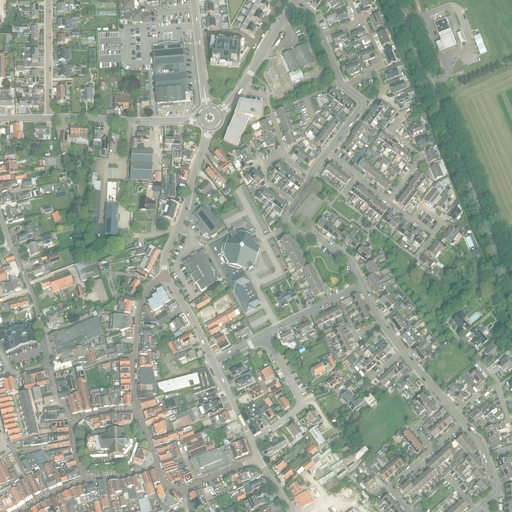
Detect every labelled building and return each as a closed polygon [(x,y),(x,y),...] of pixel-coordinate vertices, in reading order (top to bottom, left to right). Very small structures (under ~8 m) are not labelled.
[(119,10),(120,20),(131,20),(131,22),(135,22),(142,22),(142,23),(150,23),(150,22),(150,15),(142,15),(141,11),(132,12),(132,9),(134,9),(133,0),(123,0),(124,10),(119,10)] [(208,4),(205,5),(205,9),(219,7),(217,0),(208,1),(208,4)] [(252,0),(251,3),(254,4),(254,5),(263,10),(264,7),(267,9),(270,5),(261,0),(252,0)] [(305,0),(305,1),(311,5),(316,9),(321,0),(305,0)] [(337,0),(332,0),(330,1),(332,8),(334,7),(335,9),(344,6),(342,0),(341,0),(338,1),(337,0)] [(366,0),(361,2),(362,5),(359,7),(361,13),(365,11),(365,13),(368,11),(367,10),(370,9),(369,6),(371,5),(370,3),(371,2),(371,3),(374,2),(375,1),(374,0),(366,0)] [(69,5),(58,5),(58,12),(64,12),(64,13),(69,13),(69,5)] [(254,5),(250,11),(262,18),(264,14),(261,12),(263,10),(254,5)] [(219,7),(205,9),(206,13),(209,13),(209,16),(220,15),(219,7)] [(345,8),(329,14),(326,16),(327,19),(335,16),(335,15),(337,15),(338,18),(337,18),(337,19),(337,21),(338,21),(339,21),(339,22),(348,18),(346,14),(348,14),(345,8)] [(247,10),(244,16),(246,17),(246,18),(255,23),(257,20),(260,22),(262,18),(250,11),(247,10)] [(372,16),(370,17),(375,28),(382,25),(378,14),(379,13),(378,11),(371,13),(372,16)] [(210,19),(206,19),(207,24),(220,22),(220,23),(222,22),(221,14),(220,15),(209,16),(210,19)] [(246,18),(243,24),(255,31),(257,27),(254,25),(255,23),(246,18)] [(449,30),(445,18),(433,23),(438,35),(449,30)] [(68,20),(58,20),(58,28),(64,28),(64,30),(69,30),(69,20),(68,20)] [(220,22),(207,24),(207,28),(211,28),(211,31),(221,30),(220,23),(220,22)] [(240,23),(237,29),(239,30),(239,31),(248,36),(250,33),(253,35),(255,31),(243,24),(240,23)] [(269,69),(269,70),(269,72),(271,71),(272,74),(270,74),(272,78),(273,78),(274,80),(273,81),(275,85),(276,84),(277,87),(276,88),(277,92),(279,91),(280,94),(279,94),(280,98),(291,94),(283,74),(284,71),(286,73),(290,67),(287,65),(308,31),(296,24),(294,28),(295,29),(293,31),(292,31),(289,36),(290,36),(289,38),(288,38),(285,42),(286,43),(285,45),(284,45),(281,49),(282,50),(280,52),(279,51),(277,56),(278,57),(276,59),(275,58),(272,64),(273,64),(271,67),(270,66),(270,68),(269,69)] [(363,30),(358,32),(361,40),(363,39),(365,42),(371,40),(368,35),(366,36),(363,30)] [(377,33),(382,45),(389,42),(384,30),(377,33)] [(449,30),(438,35),(440,41),(437,42),(435,43),(439,52),(441,51),(456,45),(449,30)] [(361,40),(358,32),(352,35),(354,41),(351,42),(354,47),(359,45),(358,41),(361,40)] [(456,34),(460,43),(461,43),(462,42),(464,41),(465,41),(461,32),(458,33),(457,33),(456,34)] [(344,33),(338,36),(341,43),(344,42),(345,46),(351,43),(349,38),(346,39),(344,33)] [(487,52),(480,35),(473,38),(480,55),(487,52)] [(341,43),(338,36),(332,38),(334,44),(332,45),(334,50),(339,48),(338,44),(341,43)] [(211,39),(210,48),(213,48),(211,65),(239,68),(240,55),(240,51),(243,51),(244,43),(241,42),(234,42),(234,41),(233,41),(233,40),(234,40),(234,39),(233,39),(232,39),(231,39),(230,39),(228,39),(227,40),(228,40),(228,41),(227,41),(211,39)] [(153,47),(153,52),(154,70),(155,76),(154,76),(155,90),(156,90),(157,105),(161,104),(161,107),(174,106),(173,103),(182,103),(182,102),(185,102),(185,93),(187,93),(187,88),(186,74),(185,64),(186,64),(184,50),(184,45),(153,47)] [(369,51),(366,53),(369,60),(375,58),(372,52),(375,51),(373,45),(367,48),(369,51)] [(384,53),(388,64),(395,61),(391,50),(392,49),(391,46),(384,49),(385,52),(384,53)] [(69,50),(58,50),(58,61),(69,61),(69,50)] [(369,60),(366,53),(363,54),(361,50),(356,52),(358,58),(361,57),(363,63),(369,60)] [(353,65),(350,67),(354,74),(359,72),(357,66),(360,65),(357,59),(352,62),(353,65)] [(384,73),(387,80),(399,75),(396,69),(402,66),(403,66),(401,62),(400,63),(394,66),(395,68),(384,73)] [(354,74),(350,67),(348,68),(346,64),(340,66),(343,72),(345,71),(348,77),(354,74)] [(58,78),(69,77),(69,66),(58,66),(58,78)] [(407,80),(409,79),(407,76),(399,79),(400,82),(390,86),(393,93),(406,88),(403,82),(407,80)] [(144,101),(141,101),(141,107),(149,106),(148,101),(149,101),(148,84),(145,84),(146,97),(144,97),(144,101)] [(87,101),(87,102),(92,102),(92,89),(91,89),(91,86),(88,86),(88,89),(86,89),(86,94),(83,94),(83,98),(81,98),(81,101),(87,101)] [(66,87),(57,87),(57,97),(58,97),(58,102),(65,101),(65,97),(66,97),(66,87)] [(395,99),(398,106),(402,105),(410,101),(407,94),(411,93),(413,92),(411,88),(403,92),(405,95),(395,99)] [(328,96),(333,99),(338,93),(333,90),(328,96)] [(333,99),(338,103),(343,97),(338,93),(333,99)] [(115,109),(128,109),(128,94),(124,94),(124,96),(115,96),(115,109)] [(338,103),(343,107),(348,101),(343,97),(338,103)] [(343,107),(341,109),(343,111),(345,109),(348,111),(349,110),(350,108),(353,105),(348,101),(343,107)] [(378,102),(374,107),(380,112),(380,113),(384,116),(385,114),(381,111),(383,108),(386,110),(389,106),(382,101),(380,104),(378,102)] [(239,103),(223,140),(237,146),(249,117),(256,118),(261,116),(262,106),(240,103),(239,103)] [(374,107),(370,112),(376,117),(376,118),(380,121),(381,119),(377,116),(380,113),(380,112),(374,107)] [(276,111),(279,117),(286,114),(284,108),(276,111)] [(370,112),(367,117),(373,122),(372,123),(376,126),(378,124),(374,121),(376,118),(376,117),(370,112)] [(279,117),(281,123),(288,120),(286,114),(279,117)] [(373,122),(367,117),(363,122),(369,127),(368,127),(372,131),(374,129),(370,126),(372,123),(373,122)] [(333,118),(329,123),(335,127),(339,122),(333,118)] [(281,123),(284,129),(291,126),(288,120),(281,123)] [(260,124),(262,130),(269,127),(267,121),(260,124)] [(410,129),(407,130),(410,136),(413,135),(412,134),(423,129),(422,127),(424,127),(422,124),(421,125),(420,122),(409,126),(410,129)] [(329,123),(326,128),(332,132),(335,127),(329,123)] [(359,124),(355,129),(361,134),(365,129),(359,124)] [(14,134),(11,134),(11,136),(11,140),(14,140),(14,139),(23,139),(22,134),(19,134),(19,125),(14,125),(14,134)] [(284,129),(286,134),(291,132),(293,132),(291,126),(284,129)] [(35,127),(35,134),(46,134),(46,135),(49,135),(49,129),(46,129),(46,127),(35,127)] [(70,137),(78,138),(79,135),(81,135),(82,134),(83,134),(83,136),(86,136),(87,128),(70,127),(70,137)] [(262,130),(264,135),(270,133),(271,133),(269,127),(262,130)] [(95,128),(94,136),(94,141),(100,141),(101,136),(103,137),(103,129),(95,128)] [(326,128),(322,133),(328,137),(332,132),(326,128)] [(353,136),(357,139),(361,134),(355,129),(351,134),(353,136)] [(427,131),(425,132),(422,134),(423,136),(415,139),(419,147),(429,143),(426,136),(429,135),(427,131)] [(284,135),(286,141),(293,138),(291,132),(286,134),(284,135)] [(378,138),(383,142),(387,136),(382,132),(378,138)] [(137,133),(136,140),(136,143),(143,143),(143,140),(149,140),(149,133),(137,133)] [(262,136),(265,142),(272,139),(270,133),(264,135),(262,136)] [(322,133),(318,137),(324,142),(328,137),(322,133)] [(353,136),(349,140),(355,145),(359,140),(357,139),(353,136)] [(387,148),(387,147),(392,140),(387,136),(383,142),(380,146),(382,147),(384,146),(386,148),(387,148)] [(324,142),(318,137),(314,143),(320,147),(324,142)] [(168,145),(172,145),(173,139),(165,138),(165,145),(165,149),(168,149),(168,145)] [(293,138),(286,141),(289,147),(296,144),(293,138)] [(172,145),(172,149),(176,149),(176,150),(179,150),(180,146),(180,139),(173,139),(172,145)] [(272,139),(265,142),(267,148),(274,145),(272,139)] [(349,140),(345,145),(351,150),(355,145),(349,140)] [(391,148),(393,150),(397,146),(398,144),(392,140),(387,147),(387,148),(390,150),(391,148)] [(351,150),(345,145),(341,150),(347,155),(351,150)] [(392,151),(397,155),(401,149),(397,146),(393,150),(392,151)] [(297,148),(293,155),(298,158),(302,152),(303,153),(306,149),(304,147),(301,151),(297,148)] [(425,153),(429,162),(437,159),(439,158),(437,152),(434,153),(432,147),(428,149),(429,151),(425,153)] [(130,180),(151,180),(152,150),(131,149),(130,180)] [(242,156),(243,159),(250,156),(248,150),(242,152),(241,149),(236,151),(236,152),(238,157),(242,156)] [(397,155),(402,159),(407,153),(401,149),(397,155)] [(184,156),(182,161),(185,162),(186,160),(191,162),(194,153),(186,150),(184,156)] [(216,153),(214,154),(216,155),(215,156),(218,160),(219,159),(223,163),(219,166),(223,172),(228,169),(231,174),(235,171),(232,166),(227,159),(219,150),(216,153)] [(302,152),(298,158),(303,162),(307,156),(308,157),(311,153),(312,152),(310,150),(309,151),(306,155),(303,153),(302,152)] [(4,154),(5,161),(16,159),(19,159),(18,152),(15,153),(15,152),(4,154)] [(407,153),(402,159),(400,161),(406,166),(407,163),(412,157),(407,153)] [(357,154),(352,160),(355,163),(360,157),(357,154)] [(307,156),(303,162),(308,166),(312,160),(313,160),(316,156),(314,155),(311,159),(308,157),(307,156)] [(250,156),(243,159),(244,162),(240,163),(242,169),(248,167),(247,164),(253,161),(250,156)] [(362,160),(358,166),(362,170),(367,164),(369,162),(367,160),(365,162),(362,160)] [(433,166),(430,168),(435,180),(443,177),(438,165),(441,164),(440,160),(432,163),(433,166)] [(6,166),(4,166),(5,171),(18,170),(17,164),(13,164),(13,161),(5,162),(6,166)] [(275,171),(278,173),(279,174),(284,168),(279,164),(274,170),(274,169),(268,176),(270,178),(275,171)] [(325,170),(330,174),(335,168),(330,164),(325,170)] [(362,170),(367,173),(372,167),(367,164),(362,170)] [(206,171),(213,180),(218,176),(210,167),(206,171)] [(367,173),(373,178),(377,171),(372,167),(367,173)] [(278,174),(275,177),(277,179),(279,177),(282,179),(283,177),(284,178),(289,172),(284,168),(279,174),(278,174)] [(330,174),(335,178),(340,172),(335,168),(330,174)] [(179,174),(178,177),(180,178),(186,180),(189,170),(181,169),(180,174),(179,174)] [(0,180),(10,179),(10,174),(15,174),(15,170),(9,171),(10,174),(0,174),(0,180)] [(251,179),(253,181),(259,175),(255,171),(250,175),(248,173),(244,177),(248,182),(251,179)] [(373,178),(377,181),(381,177),(382,175),(377,171),(373,178)] [(285,179),(288,181),(289,181),(294,175),(289,172),(284,178),(283,177),(282,179),(280,181),(282,183),(285,179)] [(335,178),(340,182),(345,176),(340,172),(335,178)] [(93,173),(92,182),(92,185),(93,185),(93,190),(94,190),(100,191),(100,182),(96,182),(97,174),(93,173)] [(418,173),(415,177),(422,183),(424,180),(429,184),(430,182),(418,173)] [(259,175),(253,181),(256,183),(253,186),(257,190),(261,186),(259,184),(264,180),(259,175)] [(290,182),(293,185),(294,185),(299,179),(294,175),(289,181),(288,181),(285,185),(287,186),(290,182)] [(345,176),(340,182),(345,186),(350,179),(345,176)] [(165,177),(165,183),(166,183),(166,188),(168,188),(168,189),(168,197),(174,198),(175,184),(174,184),(174,177),(165,177)] [(376,183),(381,186),(386,181),(381,177),(377,181),(376,183)] [(415,177),(412,181),(419,187),(422,183),(415,177)] [(31,179),(23,180),(24,187),(32,186),(35,185),(35,181),(35,179),(31,179)] [(294,185),(293,185),(290,189),(292,190),(295,186),(299,189),(304,183),(299,179),(294,185)] [(386,181),(381,186),(386,190),(391,184),(386,181)] [(408,185),(410,186),(416,191),(419,187),(412,181),(408,185)] [(0,184),(0,187),(2,193),(7,191),(6,189),(10,188),(9,186),(13,185),(12,182),(8,182),(0,184)] [(204,185),(199,190),(204,195),(203,196),(205,199),(210,195),(211,197),(216,193),(213,190),(211,188),(212,188),(206,182),(203,185),(204,185)] [(410,186),(407,190),(414,196),(417,192),(416,191),(410,186)] [(222,192),(226,196),(231,191),(228,187),(222,192)] [(353,194),(358,198),(363,190),(359,187),(353,194)] [(93,202),(90,255),(97,255),(97,249),(97,239),(97,238),(99,238),(100,239),(103,239),(104,226),(103,226),(102,225),(101,225),(100,226),(98,226),(100,202),(100,192),(100,191),(94,190),(94,192),(93,202)] [(263,197),(266,199),(267,199),(271,193),(266,190),(264,193),(261,190),(255,197),(260,201),(263,197)] [(358,198),(362,201),(367,194),(363,190),(358,198)] [(407,190),(404,194),(411,200),(414,196),(407,190)] [(425,201),(431,206),(440,194),(433,190),(425,201)] [(443,199),(437,206),(444,211),(452,200),(446,196),(448,192),(445,190),(440,197),(443,199)] [(9,193),(2,195),(5,204),(15,201),(13,195),(10,196),(9,193)] [(268,200),(271,203),(276,197),(271,193),(267,199),(266,199),(263,203),(265,204),(268,200)] [(362,201),(366,204),(371,197),(367,194),(362,201)] [(404,194),(400,198),(408,204),(411,200),(404,194)] [(273,204),(276,206),(276,207),(280,202),(281,201),(276,197),(271,203),(268,207),(270,208),(273,204)] [(366,204),(369,207),(374,201),(375,200),(371,197),(366,204)] [(222,201),(229,209),(232,206),(226,198),(222,201)] [(408,204),(400,198),(397,202),(404,208),(408,204)] [(155,202),(149,202),(149,200),(141,199),(140,210),(148,211),(148,209),(154,210),(155,202)] [(159,200),(158,210),(161,211),(160,216),(172,219),(177,205),(163,201),(159,200)] [(276,207),(276,206),(273,210),(275,212),(278,208),(282,211),(286,205),(281,201),(280,202),(276,207)] [(368,208),(373,211),(378,204),(374,201),(369,207),(368,208)] [(450,208),(453,210),(448,217),(454,221),(461,212),(456,208),(458,205),(455,202),(450,208)] [(373,211),(376,214),(382,207),(378,204),(373,211)] [(106,205),(104,236),(117,237),(117,236),(115,236),(116,221),(118,221),(119,206),(106,205)] [(206,206),(194,215),(210,237),(216,232),(222,227),(216,219),(206,206)] [(6,208),(10,220),(13,219),(13,221),(24,218),(23,214),(17,215),(15,208),(12,209),(11,207),(6,208)] [(382,207),(376,214),(379,216),(376,221),(377,222),(387,210),(382,207)] [(385,216),(382,220),(384,222),(389,225),(394,219),(395,217),(393,216),(392,218),(389,216),(388,216),(387,217),(385,216)] [(321,219),(317,225),(322,229),(327,223),(328,221),(323,217),(321,219)] [(394,219),(389,225),(394,229),(396,231),(405,220),(402,218),(400,221),(397,219),(396,221),(394,219)] [(399,233),(404,236),(408,231),(404,227),(407,222),(405,220),(396,231),(399,232),(399,233)] [(327,223),(322,229),(327,233),(331,227),(333,225),(331,223),(329,225),(327,223)] [(26,233),(17,237),(20,243),(28,240),(32,238),(31,234),(32,234),(29,226),(24,228),(26,233)] [(327,233),(332,237),(336,231),(331,227),(327,233)] [(443,239),(449,243),(450,244),(451,244),(452,244),(453,244),(454,242),(453,241),(458,234),(461,236),(464,232),(465,231),(463,229),(459,227),(458,228),(458,227),(455,231),(450,227),(447,231),(448,232),(443,239)] [(408,231),(404,237),(408,240),(406,243),(409,245),(411,242),(412,240),(415,237),(420,230),(418,228),(414,233),(413,231),(411,233),(408,231)] [(415,237),(412,240),(415,242),(420,246),(424,240),(420,236),(423,232),(420,230),(415,237)] [(227,238),(209,247),(233,291),(234,291),(246,313),(254,309),(253,307),(260,304),(256,297),(254,293),(255,293),(254,292),(254,293),(253,291),(253,290),(249,283),(243,272),(242,270),(244,269),(245,270),(245,269),(244,269),(247,267),(248,270),(249,270),(253,267),(253,268),(253,267),(252,265),(254,264),(254,265),(255,265),(257,255),(259,251),(260,248),(259,248),(259,249),(257,246),(257,245),(259,244),(257,239),(254,240),(252,237),(253,237),(253,236),(250,236),(246,234),(237,231),(237,232),(238,232),(235,234),(234,231),(233,231),(234,232),(229,234),(230,236),(228,238),(228,237),(228,236),(227,238)] [(337,241),(339,238),(342,234),(336,231),(332,237),(337,241)] [(339,238),(344,241),(349,236),(344,232),(342,234),(339,238)] [(27,246),(31,256),(40,253),(37,246),(42,244),(43,246),(53,242),(50,234),(41,237),(42,241),(27,246)] [(306,280),(305,281),(305,282),(307,282),(315,297),(324,293),(321,288),(321,286),(316,277),(315,275),(310,266),(309,266),(306,268),(298,253),(297,251),(292,240),(290,235),(281,240),(288,255),(287,256),(288,258),(289,257),(294,266),(292,267),(293,268),(294,268),(297,272),(291,275),(292,277),(294,280),(294,281),(304,276),(306,280)] [(344,241),(350,246),(354,239),(349,236),(344,241)] [(354,239),(350,246),(355,249),(359,243),(354,239)] [(428,252),(435,256),(442,247),(444,249),(447,246),(440,241),(438,243),(436,241),(428,252)] [(358,255),(361,258),(368,249),(370,245),(368,244),(366,247),(365,246),(363,248),(361,247),(356,255),(357,256),(358,255)] [(149,246),(145,254),(154,260),(158,253),(154,250),(155,248),(149,246)] [(368,249),(361,258),(364,260),(364,261),(365,262),(371,255),(368,252),(370,250),(368,249)] [(193,257),(184,262),(192,274),(190,275),(195,283),(197,282),(202,291),(222,278),(204,250),(203,251),(201,252),(197,255),(196,254),(195,254),(193,255),(192,256),(193,257)] [(424,256),(420,261),(429,268),(433,263),(430,260),(432,257),(431,256),(425,252),(423,255),(424,256)] [(371,258),(372,262),(377,260),(383,256),(382,253),(375,257),(375,256),(371,258)] [(48,257),(50,264),(60,261),(58,254),(48,257)] [(145,257),(140,267),(141,268),(148,271),(154,261),(147,258),(145,257)] [(100,276),(96,265),(94,258),(84,261),(78,263),(74,264),(75,267),(76,267),(77,271),(81,282),(100,276)] [(366,267),(368,271),(378,266),(377,264),(374,265),(373,262),(364,266),(365,268),(366,267)] [(0,282),(7,280),(4,272),(11,270),(9,264),(2,267),(3,269),(0,269),(0,282)] [(33,270),(35,276),(43,273),(42,270),(45,269),(44,266),(41,267),(33,270)] [(369,275),(370,277),(375,274),(378,273),(377,270),(379,268),(378,266),(368,271),(370,275),(369,275)] [(130,272),(129,273),(135,276),(136,275),(144,279),(147,274),(139,270),(137,269),(136,272),(131,269),(130,272)] [(56,278),(55,278),(60,290),(73,285),(76,283),(74,278),(71,279),(68,271),(55,276),(56,278)] [(368,280),(370,283),(380,278),(379,276),(377,277),(375,274),(370,277),(367,278),(367,280),(368,280)] [(371,287),(372,289),(380,285),(379,282),(381,281),(385,279),(384,277),(380,278),(370,283),(372,287),(371,287)] [(60,290),(55,278),(41,283),(43,289),(51,286),(53,292),(60,290)] [(438,278),(435,282),(443,288),(445,286),(446,284),(438,278)] [(11,282),(5,284),(8,293),(14,290),(14,291),(21,289),(17,280),(11,282)] [(125,291),(133,296),(141,283),(135,280),(131,286),(129,285),(125,291)] [(380,285),(372,289),(373,291),(373,290),(375,294),(386,289),(384,287),(382,288),(380,285)] [(163,307),(165,306),(164,304),(170,301),(166,293),(166,292),(163,287),(162,287),(162,286),(161,286),(160,286),(160,287),(148,302),(148,303),(147,303),(152,313),(162,307),(163,307)] [(83,295),(86,294),(85,289),(82,290),(81,287),(76,288),(80,300),(84,298),(83,295)] [(290,300),(296,297),(293,290),(283,296),(283,294),(276,298),(281,308),(288,305),(286,301),(289,300),(290,300)] [(381,303),(384,305),(392,298),(391,296),(388,298),(386,295),(388,293),(386,291),(382,295),(384,297),(379,302),(380,303),(381,303)] [(351,298),(354,304),(361,300),(358,295),(351,298)] [(119,299),(118,303),(121,303),(120,309),(124,310),(123,313),(130,314),(132,305),(133,305),(135,298),(125,296),(125,297),(119,299)] [(203,300),(195,305),(198,310),(206,305),(210,303),(206,296),(202,298),(203,300)] [(3,304),(5,311),(28,305),(26,297),(19,299),(19,300),(3,304)] [(392,298),(384,306),(386,309),(387,311),(392,306),(394,309),(398,305),(396,302),(394,300),(392,298)] [(354,304),(356,309),(363,306),(361,300),(354,304)] [(166,305),(165,306),(163,307),(164,309),(165,308),(167,312),(169,311),(170,312),(174,310),(173,308),(176,307),(173,302),(167,306),(166,305)] [(155,329),(158,327),(147,306),(143,308),(148,319),(144,319),(144,320),(142,320),(143,325),(154,325),(155,329)] [(356,309),(360,315),(366,312),(363,306),(356,309)] [(338,308),(332,311),(335,318),(341,315),(338,308)] [(47,315),(49,321),(54,320),(53,318),(57,317),(57,316),(59,315),(60,315),(61,314),(63,314),(62,310),(56,312),(47,315)] [(225,314),(229,321),(237,316),(233,310),(225,314)] [(395,318),(391,322),(395,327),(404,320),(401,315),(399,312),(397,310),(392,314),(394,316),(395,318)] [(332,311),(326,314),(329,320),(335,318),(332,311)] [(366,312),(360,315),(363,321),(369,318),(366,312)] [(462,319),(465,316),(462,312),(453,320),(456,324),(457,323),(462,328),(464,326),(466,329),(470,326),(467,323),(466,324),(462,319)] [(155,319),(159,326),(170,320),(166,313),(163,314),(155,319)] [(326,314),(320,317),(324,323),(329,320),(326,314)] [(54,320),(49,321),(50,326),(54,324),(54,326),(60,324),(58,318),(60,318),(60,315),(59,315),(57,316),(57,317),(53,318),(54,320)] [(110,315),(109,330),(120,330),(120,332),(128,330),(132,329),(132,328),(131,329),(131,316),(110,315)] [(209,330),(212,335),(221,330),(219,327),(223,325),(222,324),(228,321),(224,315),(206,324),(209,329),(209,330)] [(60,356),(65,354),(65,352),(75,348),(94,340),(99,338),(98,338),(105,335),(97,316),(94,317),(57,333),(57,332),(50,335),(53,342),(51,342),(54,350),(53,350),(56,357),(60,356)] [(324,323),(320,317),(315,319),(318,326),(324,323)] [(173,322),(169,324),(172,329),(175,327),(178,331),(185,326),(180,318),(173,322)] [(405,331),(411,326),(412,326),(409,322),(407,323),(404,320),(395,327),(398,332),(403,329),(405,331)] [(240,323),(242,326),(233,332),(236,338),(242,335),(243,336),(247,334),(244,329),(248,327),(244,321),(240,323)] [(308,323),(304,325),(309,336),(311,335),(317,332),(314,326),(312,328),(309,322),(307,323),(308,323)] [(0,340),(5,351),(21,342),(35,339),(31,324),(9,329),(9,331),(0,333),(0,340)] [(309,336),(304,325),(300,327),(298,327),(301,333),(298,334),(301,340),(304,338),(302,336),(305,334),(308,341),(311,340),(309,336)] [(402,337),(406,342),(415,335),(411,330),(413,329),(411,326),(405,331),(406,333),(402,337)] [(333,331),(336,337),(343,334),(340,328),(333,331)] [(476,338),(471,343),(475,348),(482,342),(483,343),(487,340),(476,328),(471,332),(476,338)] [(226,339),(223,334),(221,335),(220,333),(213,337),(220,349),(229,344),(226,340),(227,340),(227,338),(226,339)] [(297,347),(295,347),(296,350),(302,347),(298,340),(297,341),(294,335),(292,336),(290,333),(287,334),(286,333),(280,336),(284,344),(293,339),(294,342),(297,347)] [(172,355),(172,354),(178,352),(175,347),(192,339),(189,334),(181,337),(181,338),(172,342),(167,344),(172,355)] [(336,337),(339,343),(345,339),(343,334),(336,337)] [(414,344),(416,346),(422,340),(420,336),(417,338),(415,335),(406,342),(409,347),(414,344)] [(65,354),(60,356),(63,363),(74,360),(74,361),(77,360),(77,363),(81,362),(90,362),(91,364),(90,364),(90,365),(96,362),(95,361),(106,356),(105,351),(107,350),(105,343),(105,336),(99,339),(99,338),(94,340),(75,348),(65,352),(65,354)] [(141,337),(141,345),(147,345),(147,344),(154,344),(157,344),(156,339),(151,339),(151,337),(147,337),(141,337)] [(339,343),(342,349),(348,345),(345,339),(339,343)] [(413,352),(417,357),(423,352),(421,349),(427,343),(424,339),(422,340),(416,346),(418,348),(413,352)] [(383,347),(380,350),(385,355),(390,351),(386,347),(388,345),(384,340),(380,344),(383,347)] [(485,353),(489,358),(493,355),(495,357),(498,355),(493,350),(495,347),(492,343),(487,347),(489,349),(485,353)] [(147,345),(141,345),(141,351),(140,351),(140,354),(141,355),(147,355),(147,354),(148,354),(148,360),(149,362),(155,361),(154,353),(151,353),(151,351),(151,347),(154,347),(154,344),(147,344),(147,345)] [(118,356),(123,354),(121,345),(113,347),(113,346),(109,346),(109,348),(107,348),(107,350),(108,355),(109,358),(118,356)] [(348,345),(342,349),(345,355),(351,351),(348,345)] [(370,348),(367,350),(374,357),(376,356),(380,360),(385,355),(380,350),(377,346),(372,350),(370,348)] [(369,360),(366,362),(371,368),(376,364),(372,359),(374,357),(367,350),(364,353),(369,360)] [(423,352),(417,357),(422,362),(427,357),(428,358),(432,354),(430,350),(425,354),(423,352)] [(178,352),(172,355),(176,360),(179,359),(180,361),(185,359),(184,357),(188,355),(189,357),(188,358),(189,361),(190,360),(191,361),(196,359),(193,352),(188,353),(187,351),(179,355),(178,352)] [(501,360),(503,362),(499,366),(503,371),(507,368),(509,370),(511,368),(507,363),(510,361),(506,356),(501,360)] [(331,357),(326,360),(331,368),(336,366),(331,357)] [(139,358),(139,367),(151,368),(151,364),(148,364),(148,362),(147,362),(147,358),(139,358)] [(320,364),(312,368),(316,376),(324,371),(323,368),(327,366),(323,358),(318,360),(320,364)] [(366,362),(363,358),(362,358),(359,361),(360,362),(356,365),(360,370),(362,368),(366,372),(371,368),(366,362)] [(395,365),(386,372),(392,378),(400,371),(402,372),(405,369),(401,364),(398,368),(395,365)] [(240,373),(244,371),(242,365),(237,367),(230,370),(233,377),(240,373)] [(75,369),(80,393),(84,412),(91,410),(91,409),(83,373),(82,367),(75,369)] [(151,368),(139,367),(139,368),(140,381),(141,381),(141,385),(144,386),(145,386),(153,385),(156,385),(155,380),(154,378),(158,377),(158,376),(160,375),(159,370),(153,372),(152,368),(151,368)] [(270,367),(261,372),(266,380),(274,375),(270,367)] [(199,384),(191,386),(193,395),(216,387),(206,368),(196,371),(197,374),(199,384)] [(470,375),(477,383),(473,386),(477,391),(483,386),(481,384),(485,380),(479,373),(479,372),(477,369),(470,375)] [(34,373),(28,375),(28,374),(21,376),(24,386),(23,386),(25,391),(48,386),(46,380),(45,376),(44,371),(34,373)] [(246,377),(235,382),(238,389),(252,383),(250,379),(253,377),(251,371),(245,374),(246,377)] [(392,378),(386,372),(378,380),(381,383),(377,387),(381,391),(385,388),(383,386),(392,378)] [(160,394),(191,386),(199,384),(197,374),(157,384),(160,394)] [(333,378),(327,383),(331,388),(337,383),(339,382),(337,379),(335,381),(333,379),(336,377),(335,375),(334,375),(332,377),(333,378)] [(16,378),(0,384),(0,408),(1,411),(0,411),(3,422),(4,426),(5,432),(7,432),(8,435),(8,437),(9,437),(10,442),(40,435),(37,425),(39,424),(31,390),(19,393),(16,378)] [(403,380),(399,384),(402,388),(404,387),(406,390),(408,388),(414,383),(410,378),(405,382),(403,380)] [(73,379),(67,381),(68,387),(69,387),(71,397),(67,398),(68,398),(68,399),(71,410),(72,415),(83,412),(78,394),(74,395),(73,391),(76,390),(73,379)] [(65,380),(57,382),(58,391),(59,394),(60,400),(67,398),(71,397),(69,387),(67,388),(66,386),(65,380)] [(266,388),(269,393),(281,386),(278,381),(266,388)] [(408,388),(406,390),(409,393),(408,394),(411,398),(416,394),(414,392),(418,388),(414,383),(408,388)] [(249,394),(252,400),(264,393),(258,384),(250,388),(253,392),(249,394)] [(448,392),(451,396),(461,387),(459,386),(457,388),(455,385),(448,392)] [(451,396),(455,400),(462,393),(460,391),(464,388),(462,386),(461,387),(451,396)] [(48,387),(40,389),(41,392),(42,394),(42,396),(51,394),(50,393),(49,387),(48,387)] [(90,390),(90,395),(95,394),(96,394),(98,395),(101,395),(103,408),(109,407),(108,401),(106,390),(104,390),(104,389),(99,390),(99,388),(90,390)] [(31,390),(33,395),(34,402),(42,401),(41,394),(42,394),(41,392),(40,389),(31,390)] [(109,407),(115,406),(114,398),(113,398),(112,394),(113,394),(113,390),(113,389),(111,389),(106,390),(108,401),(109,407)] [(340,398),(347,405),(352,400),(350,398),(353,395),(348,391),(340,398)] [(145,392),(138,393),(139,401),(148,399),(147,397),(150,396),(149,392),(145,393),(145,392)] [(164,396),(165,400),(173,398),(172,392),(164,394),(159,396),(154,397),(154,398),(164,396)] [(363,398),(371,408),(378,402),(370,393),(367,396),(366,396),(363,398)] [(417,401),(419,403),(426,397),(422,393),(413,401),(414,403),(417,401)] [(462,393),(455,400),(459,404),(468,396),(466,394),(464,396),(462,393)] [(49,402),(53,401),(52,394),(51,394),(42,396),(44,405),(50,404),(49,402)] [(95,394),(98,409),(103,408),(101,395),(98,395),(96,394),(95,394)] [(123,399),(124,399),(124,405),(131,405),(131,396),(123,396),(123,399)] [(156,405),(154,398),(154,397),(152,398),(151,396),(150,396),(147,397),(148,399),(139,401),(142,409),(156,405)] [(282,399),(278,401),(283,410),(284,410),(285,410),(286,409),(287,408),(290,406),(284,396),(281,398),(282,399)] [(164,406),(162,407),(164,411),(168,409),(169,410),(177,407),(174,397),(173,398),(165,400),(162,401),(164,406)] [(418,408),(420,410),(430,401),(426,397),(419,403),(421,406),(418,408)] [(208,402),(200,406),(201,408),(204,415),(205,417),(212,414),(216,413),(223,410),(219,398),(215,399),(208,402)] [(352,400),(347,405),(352,411),(355,409),(357,411),(360,408),(358,406),(362,403),(358,398),(354,402),(352,400)] [(424,409),(426,412),(433,405),(430,401),(420,410),(422,411),(424,409)] [(255,421),(260,418),(263,416),(262,415),(258,410),(254,403),(254,402),(245,407),(248,411),(241,415),(247,426),(253,436),(261,431),(257,425),(258,425),(255,421)] [(486,403),(482,406),(491,416),(493,415),(491,412),(494,409),(495,408),(492,404),(490,405),(489,406),(486,403)] [(433,405),(426,412),(428,414),(425,416),(427,418),(437,409),(433,405)] [(482,406),(478,410),(483,415),(485,417),(487,415),(489,418),(491,420),(493,418),(491,416),(482,406)] [(143,413),(146,420),(155,416),(155,415),(157,414),(157,413),(164,411),(162,407),(160,407),(143,413)] [(259,410),(262,415),(265,413),(269,419),(274,415),(270,409),(269,410),(267,407),(264,409),(263,407),(259,410)] [(44,410),(44,416),(59,414),(59,412),(59,408),(47,409),(47,410),(44,410)] [(476,408),(472,412),(481,421),(483,420),(485,418),(483,415),(478,410),(476,408)] [(155,416),(146,420),(148,425),(158,422),(158,418),(162,417),(162,418),(169,416),(167,411),(157,414),(155,415),(155,416)] [(44,416),(45,417),(45,421),(55,421),(67,420),(67,415),(65,412),(59,412),(59,414),(44,416)] [(217,416),(221,424),(230,420),(227,412),(217,416)] [(311,422),(311,423),(313,426),(320,421),(318,418),(317,418),(312,412),(306,416),(311,422)] [(481,421),(472,412),(468,415),(475,422),(477,420),(479,422),(478,423),(482,427),(484,424),(481,421)] [(131,413),(116,414),(118,424),(118,425),(124,425),(124,424),(133,423),(133,418),(131,418),(131,413)] [(110,415),(104,416),(105,421),(105,424),(106,426),(112,425),(110,415)] [(260,418),(255,421),(258,425),(258,424),(261,430),(268,426),(263,418),(264,418),(263,416),(260,418)] [(444,417),(442,419),(448,426),(453,422),(451,421),(448,417),(447,416),(444,418),(444,417)] [(100,427),(99,417),(87,419),(87,420),(87,421),(88,423),(90,422),(90,424),(93,423),(94,427),(97,427),(97,428),(100,427)] [(50,427),(68,426),(67,420),(55,421),(45,421),(45,418),(41,418),(42,424),(50,424),(50,427)] [(441,422),(438,424),(443,430),(448,426),(442,419),(440,421),(441,422)] [(166,432),(165,428),(166,427),(167,426),(166,422),(164,421),(153,425),(156,436),(166,432)] [(295,423),(288,428),(294,437),(302,432),(302,433),(305,431),(302,427),(299,429),(295,423)] [(435,425),(433,427),(439,434),(443,430),(438,424),(435,426),(435,425)] [(317,425),(309,431),(319,445),(325,441),(321,435),(323,433),(317,425)] [(496,425),(484,429),(486,435),(495,431),(498,430),(497,427),(496,425)] [(439,434),(433,427),(431,429),(432,430),(429,432),(434,438),(439,434)] [(97,438),(95,438),(95,440),(95,447),(95,450),(109,450),(109,456),(122,456),(122,450),(123,451),(124,450),(125,449),(125,448),(124,448),(125,447),(126,446),(127,447),(127,446),(128,444),(129,444),(128,441),(129,441),(129,440),(128,440),(127,439),(127,438),(126,439),(124,438),(124,437),(123,437),(123,438),(121,438),(121,437),(120,430),(108,431),(108,432),(105,433),(105,436),(102,437),(102,436),(100,436),(96,436),(97,438)] [(175,433),(176,437),(179,437),(180,441),(192,437),(191,433),(184,435),(183,431),(175,433)] [(402,440),(404,442),(411,435),(407,431),(401,436),(403,439),(402,440)] [(486,435),(488,439),(500,435),(499,433),(496,434),(495,431),(486,435)] [(176,437),(175,433),(159,438),(159,437),(153,439),(155,446),(175,441),(174,438),(177,438),(176,438),(176,437)] [(192,437),(180,441),(182,446),(185,445),(187,452),(188,452),(190,459),(207,452),(207,453),(208,452),(215,450),(213,443),(205,446),(203,442),(202,439),(200,433),(192,437)] [(25,439),(21,440),(23,448),(30,447),(40,445),(43,444),(49,443),(69,440),(68,434),(52,437),(49,437),(48,437),(48,435),(25,439)] [(488,439),(490,444),(499,441),(498,438),(501,437),(504,436),(503,434),(500,435),(488,439)] [(407,443),(409,445),(412,443),(415,440),(411,435),(404,442),(406,444),(407,443)] [(456,441),(459,445),(466,439),(463,435),(456,441)] [(274,444),(272,445),(275,452),(287,445),(283,438),(278,441),(277,439),(273,442),(274,444)] [(87,441),(86,441),(86,442),(88,442),(88,446),(86,446),(86,448),(88,447),(88,449),(89,449),(89,447),(93,447),(93,449),(94,449),(94,447),(95,447),(95,440),(94,440),(94,439),(92,439),(93,440),(90,441),(90,439),(88,439),(87,439),(87,441)] [(459,445),(463,449),(470,443),(466,439),(459,445)] [(49,444),(50,449),(69,445),(69,440),(49,444)] [(233,440),(229,442),(235,459),(240,457),(241,457),(241,455),(249,452),(245,440),(234,443),(233,440)] [(410,449),(412,451),(416,447),(419,445),(415,440),(412,443),(409,445),(411,448),(410,449)] [(499,441),(490,444),(492,450),(504,445),(503,443),(500,444),(499,441)] [(156,448),(158,455),(178,449),(176,442),(171,444),(156,448)] [(463,449),(466,453),(473,447),(470,443),(463,449)] [(275,452),(272,445),(262,451),(265,455),(266,457),(268,456),(269,457),(271,455),(271,454),(274,452),(275,452)] [(313,445),(307,449),(312,455),(317,451),(313,445)] [(416,447),(412,451),(414,453),(415,452),(417,454),(423,449),(419,445),(416,447)] [(465,461),(468,465),(475,459),(472,455),(476,451),(473,447),(466,453),(469,457),(465,461)] [(190,462),(190,463),(191,463),(196,477),(198,476),(227,464),(220,448),(190,460),(190,462)] [(310,459),(312,461),(318,456),(321,459),(332,450),(330,448),(321,455),(318,452),(310,459)] [(446,448),(442,452),(448,459),(452,455),(446,448)] [(50,461),(53,459),(52,457),(62,455),(67,454),(67,455),(71,454),(70,449),(47,453),(46,454),(50,461)] [(178,449),(158,455),(160,462),(164,461),(168,460),(175,458),(180,456),(178,449)] [(133,462),(142,465),(146,452),(138,450),(136,457),(135,457),(133,462)] [(442,452),(438,455),(444,462),(448,459),(442,452)] [(26,460),(31,470),(39,467),(37,461),(43,459),(42,455),(39,456),(37,453),(25,456),(26,460)] [(54,458),(55,464),(64,463),(65,462),(74,460),(71,454),(67,455),(67,454),(62,455),(52,457),(53,459),(54,458)] [(505,459),(496,462),(498,467),(507,464),(506,461),(509,460),(509,459),(511,457),(511,454),(505,457),(505,459)] [(438,455),(434,458),(440,465),(444,462),(438,455)] [(24,456),(18,458),(20,462),(35,495),(40,492),(33,475),(31,471),(26,460),(24,456)] [(160,463),(162,469),(177,465),(180,472),(187,469),(185,465),(181,457),(176,459),(173,460),(170,461),(160,463)] [(393,458),(391,460),(399,469),(403,465),(398,459),(395,461),(393,458)] [(434,458),(430,462),(436,469),(440,465),(434,458)] [(37,461),(39,467),(42,466),(43,466),(45,465),(43,459),(37,461)] [(274,466),(279,471),(285,466),(283,464),(285,462),(283,459),(281,461),(280,461),(274,466)] [(301,467),(302,467),(296,472),(299,475),(304,470),(306,472),(314,464),(310,459),(301,467)] [(468,465),(471,469),(478,462),(475,459),(468,465)] [(55,464),(56,469),(60,468),(62,472),(77,467),(76,466),(74,460),(65,462),(64,463),(55,464)] [(336,463),(329,467),(331,469),(343,462),(342,460),(336,463)] [(391,464),(389,467),(394,473),(399,469),(391,460),(389,462),(391,464)] [(2,462),(0,462),(0,474),(7,488),(14,484),(11,481),(2,462)] [(426,465),(430,469),(433,472),(436,469),(430,462),(426,465)] [(471,469),(475,472),(479,469),(482,466),(478,462),(471,469)] [(45,465),(43,466),(45,472),(46,472),(48,477),(49,477),(49,478),(48,479),(47,479),(48,481),(49,481),(51,487),(57,485),(62,483),(59,477),(59,476),(58,474),(54,470),(55,469),(54,469),(50,463),(48,464),(45,465)] [(372,472),(364,463),(359,467),(363,471),(365,470),(369,474),(372,472)] [(507,464),(498,467),(500,472),(511,467),(511,466),(509,467),(507,464)] [(177,465),(162,469),(164,473),(173,470),(173,471),(174,473),(175,472),(176,472),(176,475),(173,477),(174,478),(182,476),(180,472),(177,465)] [(43,466),(38,468),(40,472),(44,482),(45,482),(48,488),(51,487),(49,481),(48,481),(47,479),(48,479),(45,472),(43,466)] [(32,470),(31,471),(33,475),(40,492),(43,490),(47,489),(48,488),(45,482),(44,482),(40,472),(38,468),(38,467),(31,470),(32,470)] [(56,469),(55,469),(54,470),(58,474),(59,476),(65,475),(67,481),(75,478),(78,477),(79,475),(78,471),(77,467),(62,472),(60,468),(56,469)] [(385,468),(383,470),(390,477),(394,473),(389,467),(386,469),(385,468)] [(511,467),(500,472),(502,477),(511,474),(510,471),(511,470),(511,467)] [(180,472),(182,476),(184,483),(185,483),(187,482),(191,480),(192,479),(187,469),(180,472)] [(282,475),(286,480),(290,477),(292,478),(289,480),(291,482),(297,477),(294,473),(293,474),(288,469),(282,475)] [(430,469),(425,473),(432,479),(436,476),(433,472),(430,469)] [(472,475),(475,479),(482,473),(479,469),(475,472),(472,475)] [(154,471),(149,473),(155,489),(157,488),(158,492),(156,492),(158,498),(161,505),(162,507),(163,511),(167,511),(170,510),(169,508),(175,505),(172,497),(170,496),(167,491),(164,492),(163,490),(159,481),(156,472),(156,470),(154,471)] [(244,470),(238,473),(242,480),(242,481),(248,479),(248,478),(244,470)] [(390,477),(383,470),(381,471),(382,472),(380,475),(385,481),(390,477)] [(15,472),(10,474),(15,483),(19,480),(15,472)] [(148,473),(141,475),(146,490),(148,499),(156,497),(148,473)] [(174,478),(173,477),(172,475),(171,475),(169,473),(168,473),(164,474),(170,483),(175,481),(179,480),(180,484),(184,483),(182,476),(174,478)] [(235,473),(230,475),(233,483),(236,490),(239,489),(243,487),(240,480),(239,480),(235,473)] [(425,473),(422,476),(428,483),(432,479),(425,473)] [(475,479),(478,483),(483,479),(486,477),(482,473),(475,479)] [(4,507),(6,511),(16,506),(9,492),(7,488),(5,485),(0,474),(0,503),(2,507),(4,507)] [(511,476),(511,474),(502,477),(504,482),(511,479),(511,476)] [(59,477),(62,483),(67,481),(65,475),(59,476),(59,477)] [(136,477),(133,478),(137,499),(138,500),(138,503),(139,504),(139,506),(140,510),(140,511),(152,511),(148,499),(146,490),(141,476),(136,477)] [(363,483),(368,489),(376,482),(370,476),(363,483)] [(422,476),(418,479),(425,486),(428,483),(422,476)] [(137,499),(133,478),(125,480),(128,495),(129,500),(137,499)] [(418,479),(414,482),(421,489),(425,486),(418,479)] [(475,485),(479,489),(486,483),(483,479),(478,483),(475,485)] [(21,484),(28,498),(32,496),(24,480),(20,482),(21,484)] [(249,485),(243,487),(246,494),(252,491),(251,490),(262,486),(260,480),(250,485),(249,485)] [(121,481),(108,482),(110,497),(115,496),(115,493),(123,492),(121,481)] [(98,482),(101,497),(100,498),(102,508),(109,506),(104,482),(98,482)] [(407,482),(403,485),(410,492),(413,489),(411,486),(407,482)] [(414,482),(411,486),(413,489),(417,493),(421,489),(414,482)] [(301,490),(304,489),(302,485),(299,487),(296,483),(289,487),(295,496),(302,492),(301,490)] [(486,483),(479,489),(482,493),(489,487),(486,483)] [(16,486),(14,484),(7,488),(9,492),(16,506),(19,504),(21,503),(24,501),(16,486)] [(16,486),(24,501),(28,499),(21,484),(16,486)] [(88,485),(83,486),(85,496),(87,502),(97,499),(96,496),(100,495),(99,487),(95,488),(95,487),(95,486),(95,484),(94,484),(88,485)] [(410,492),(403,485),(399,489),(406,496),(410,492)] [(83,486),(77,488),(80,498),(81,503),(82,502),(84,502),(83,497),(85,496),(83,486)] [(77,487),(70,490),(72,495),(75,501),(76,500),(77,505),(78,511),(83,511),(83,510),(83,507),(82,502),(81,503),(80,498),(77,488),(77,487)] [(227,487),(221,490),(224,496),(230,493),(227,487)] [(195,492),(195,493),(198,499),(200,498),(203,505),(204,505),(205,507),(207,505),(206,504),(200,490),(195,492)] [(295,498),(302,509),(314,501),(308,490),(295,498)] [(72,498),(69,491),(62,494),(67,505),(65,506),(67,511),(74,511),(71,499),(72,498)] [(173,492),(170,496),(172,497),(173,498),(176,505),(179,503),(182,499),(174,492),(173,492)] [(243,492),(235,496),(238,502),(246,498),(243,492)] [(191,502),(189,503),(191,507),(192,507),(194,510),(203,506),(200,498),(198,499),(195,493),(190,495),(191,498),(189,499),(191,502)] [(62,494),(55,497),(58,504),(59,503),(61,507),(60,507),(61,509),(61,511),(67,511),(65,506),(67,505),(62,494)] [(386,504),(391,499),(388,495),(381,501),(378,503),(380,505),(382,503),(384,502),(386,504)] [(253,508),(265,502),(263,499),(257,502),(254,496),(248,499),(249,500),(243,503),(246,508),(247,508),(249,511),(253,509),(253,508)] [(55,497),(50,499),(53,507),(54,507),(56,511),(58,511),(57,508),(58,507),(55,497)] [(386,511),(395,503),(391,499),(386,504),(388,507),(384,510),(386,511)] [(47,504),(46,505),(49,511),(55,511),(56,511),(50,500),(46,501),(47,504)] [(46,501),(41,504),(44,511),(49,511),(46,505),(47,504),(46,501)] [(461,501),(457,504),(463,511),(467,508),(461,501)] [(392,511),(399,507),(395,503),(386,511),(388,511),(389,511),(390,511),(391,510),(392,511)]
